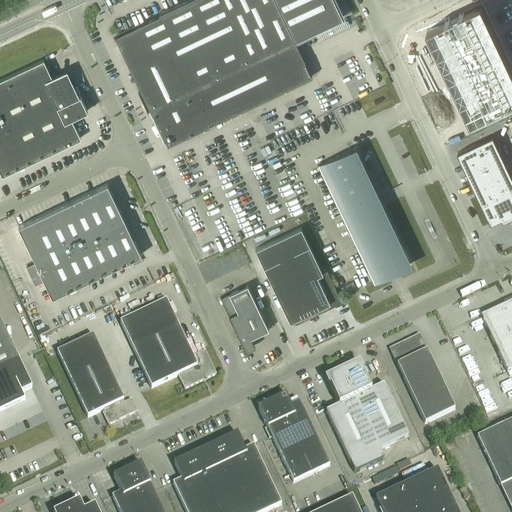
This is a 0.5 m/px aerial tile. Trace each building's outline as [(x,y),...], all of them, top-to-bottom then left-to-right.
[(166,145),(312,76),(294,39),(342,17),(334,0),(185,0),(158,13),(159,13),(160,14),(142,23),(115,36),(117,41),(140,90),(139,91),(139,90),(138,90),(147,110),(148,110),(148,109),(149,109),(166,145)] [(511,65),(483,3),(427,30),(471,122),(511,103),(511,65)] [(433,42),(427,30),(409,38),(415,51),(433,42)] [(421,64),(439,55),(433,42),(415,51),(421,64)] [(445,68),(439,55),(421,64),(427,76),(445,68)] [(87,110),(80,95),(79,95),(67,69),(52,77),(43,59),(0,79),(0,171),(2,175),(81,138),(71,118),(87,110)] [(445,68),(427,76),(433,89),(451,80),(445,68)] [(433,89),(439,102),(457,93),(451,80),(433,89)] [(463,106),(457,93),(439,102),(445,114),(463,106)] [(511,173),(494,135),(458,152),(492,223),(511,213),(511,173)] [(386,271),(404,262),(373,197),(379,195),(356,146),(317,165),(374,283),(389,276),(386,271)] [(107,183),(18,226),(35,261),(44,279),(52,297),(141,254),(107,183)] [(290,321),(292,320),(325,304),(328,308),(342,302),(327,270),(322,272),(309,245),(301,227),(255,249),(290,321)] [(44,279),(35,261),(26,265),(35,284),(44,279)] [(247,284),(220,297),(241,342),(245,350),(255,346),(251,337),(268,329),(247,284)] [(179,379),(184,391),(216,376),(205,352),(195,357),(193,358),(166,302),(120,324),(151,389),(178,377),(179,379)] [(511,303),(481,318),(507,374),(511,371),(511,303)] [(0,414),(24,403),(23,401),(21,395),(32,390),(19,362),(0,322),(0,414)] [(57,354),(88,419),(103,411),(104,414),(102,415),(108,427),(137,413),(131,401),(126,403),(124,404),(123,402),(123,401),(93,336),(57,354)] [(433,365),(421,339),(408,345),(408,343),(402,346),(403,347),(390,353),(403,379),(425,425),(454,411),(433,365)] [(362,373),(359,366),(343,374),(379,451),(408,437),(384,386),(371,392),(362,373)] [(343,374),(327,382),(330,388),(339,407),(326,413),(355,475),(384,461),(379,451),(343,374)] [(259,410),(258,411),(264,422),(264,425),(265,425),(268,430),(293,484),(330,468),(299,404),(290,408),(286,398),(285,398),(285,399),(259,411),(259,410)] [(511,511),(511,421),(477,439),(511,511)] [(238,436),(237,437),(175,466),(174,466),(181,481),(173,485),(185,511),(267,511),(281,506),(253,447),(244,451),(238,436)] [(121,494),(112,498),(118,511),(162,511),(148,481),(149,480),(147,478),(141,466),(140,466),(141,467),(115,479),(114,479),(121,494)] [(456,511),(437,471),(375,500),(380,511),(456,511)] [(375,486),(380,483),(378,477),(372,480),(375,486)] [(357,511),(351,498),(322,511),(357,511)] [(84,511),(83,511),(79,502),(58,511),(96,511),(95,507),(84,511)]
